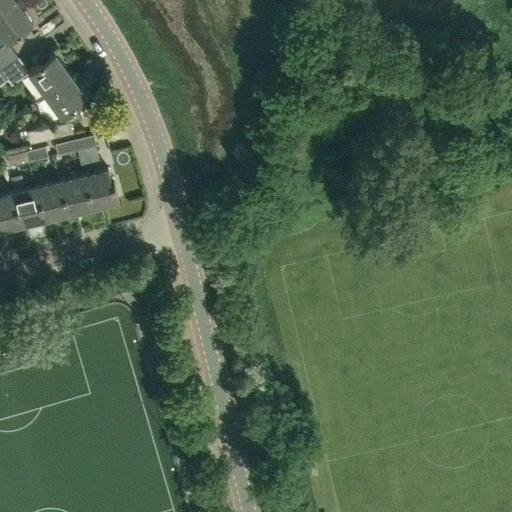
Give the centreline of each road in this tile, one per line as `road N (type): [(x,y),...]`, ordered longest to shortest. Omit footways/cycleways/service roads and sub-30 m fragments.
road 1 (unclassified): [(248,511),(180,227)]
road 2 (unclassified): [(180,227),(145,104),(83,0)]
road 3 (residential): [(0,269),(180,227)]
